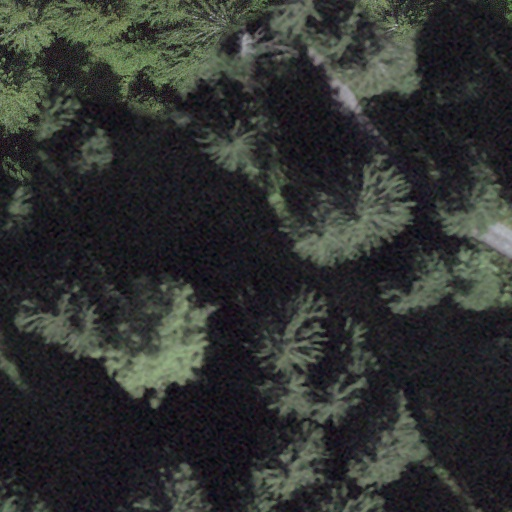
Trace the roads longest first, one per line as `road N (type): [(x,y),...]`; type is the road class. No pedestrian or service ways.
road 1 (track): [(299,0),(395,177),(511,241)]
road 2 (track): [(96,511),(170,497),(233,511)]
